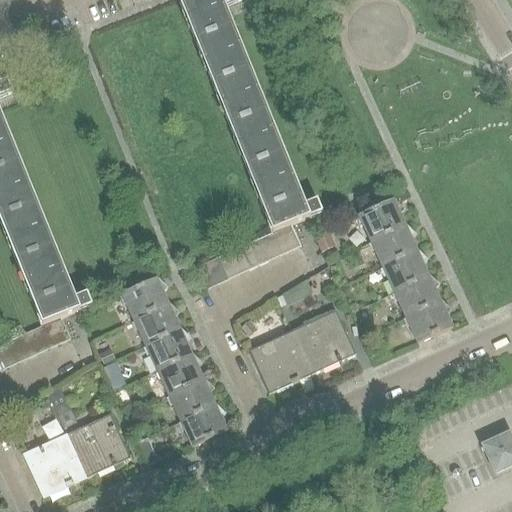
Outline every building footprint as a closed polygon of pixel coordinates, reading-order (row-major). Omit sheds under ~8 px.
[(178,0),(177,1),(273,235),(280,232),(290,228),(323,215),(317,201),(305,206),(225,8),(242,1),(242,0),(178,0)] [(10,81),(5,70),(4,71),(5,71),(0,73),(0,219),(42,327),(48,325),(61,320),(92,307),(87,295),(75,300),(0,108),(0,98),(14,93),(10,81)] [(358,218),(370,244),(405,228),(398,212),(401,207),(395,201),(358,218)] [(370,244),(382,269),(417,253),(409,237),(412,232),(407,227),(405,228),(370,244)] [(290,228),(280,232),(288,254),(299,249),(290,228)] [(288,254),(280,232),(273,235),(269,236),(278,259),(288,254)] [(269,236),(259,241),(268,263),(278,259),(269,236)] [(259,241),(249,246),(258,268),(268,263),(259,241)] [(258,268),(249,246),(239,250),(248,273),(258,268)] [(239,250),(229,255),(238,278),(248,273),(239,250)] [(382,269),(393,294),(428,278),(421,262),(424,257),(418,252),(417,253),(382,269)] [(238,278),(229,255),(219,259),(228,282),(238,278)] [(219,259),(207,265),(217,288),(228,282),(219,259)] [(207,265),(196,270),(205,293),(217,288),(207,265)] [(393,294),(405,319),(439,303),(432,287),(435,282),(429,277),(428,278),(393,294)] [(134,323),(170,306),(169,306),(167,307),(160,291),(164,287),(158,280),(122,297),(134,323)] [(313,296),(306,282),(282,297),(287,307),(313,296)] [(447,308),(446,307),(441,302),(439,303),(405,319),(417,347),(452,330),(444,312),(447,308)] [(176,312),(170,306),(134,323),(146,348),(181,332),(181,331),(179,332),(172,317),(176,312)] [(335,313),(292,333),(312,376),(355,356),(335,313)] [(70,342),(61,320),(48,325),(59,347),(70,342)] [(248,338),(257,331),(250,322),(241,330),(248,338)] [(59,347),(48,325),(42,327),(38,329),(49,351),(59,347)] [(28,334),(38,356),(49,351),(38,329),(28,334)] [(157,373),(191,358),(185,344),(189,339),(181,332),(146,348),(157,373)] [(312,376),(292,333),(247,353),(268,397),(312,376)] [(28,334),(18,339),(28,361),(38,356),(28,334)] [(8,343),(18,365),(28,361),(18,339),(8,343)] [(8,343),(0,347),(0,353),(8,370),(18,365),(8,343)] [(110,353),(100,358),(104,366),(114,361),(110,353)] [(169,398),(205,382),(204,382),(202,383),(196,369),(200,364),(193,357),(191,358),(157,373),(169,398)] [(180,423),(214,408),(207,393),(211,388),(205,382),(169,398),(180,423)] [(56,409),(58,427),(72,425),(71,407),(56,409)] [(132,407),(123,411),(126,418),(135,414),(132,407)] [(192,449),(226,434),(219,418),(223,414),(216,407),(214,408),(180,423),(192,449)] [(66,436),(87,480),(130,460),(109,417),(66,436)] [(23,456),(44,500),(87,480),(66,436),(23,456)] [(511,467),(511,441),(509,436),(483,448),(495,475),(511,467)] [(147,441),(138,445),(143,456),(152,452),(147,441)]
